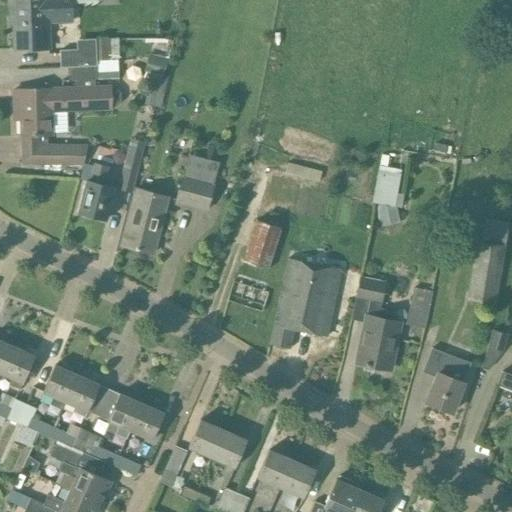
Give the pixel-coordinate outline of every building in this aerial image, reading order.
[(9,0),(10,17),(13,17),(15,50),(35,49),(40,49),(49,48),(47,19),(71,18),(71,2),(95,1),(95,0),(9,0)] [(117,39),(96,39),(96,41),(97,59),(97,61),(112,61),(112,63),(118,63),(117,39)] [(61,51),(60,51),(61,68),(68,67),(97,65),(97,61),(97,59),(96,42),(77,43),(78,50),(72,50),(61,51)] [(152,73),(163,75),(167,59),(154,55),(150,72),(152,73)] [(77,89),(98,88),(97,65),(68,67),(68,81),(76,80),(77,89)] [(163,75),(152,73),(145,105),(155,108),(163,75)] [(111,88),(98,88),(77,89),(50,90),(50,89),(14,90),(14,114),(21,114),(22,136),(47,135),(51,135),(51,110),(111,109),(111,108),(114,108),(116,108),(118,107),(119,105),(120,104),(121,102),(120,94),(120,92),(119,91),(119,90),(118,90),(116,89),(114,88),(111,88)] [(22,163),(47,164),(79,165),(80,147),(48,146),(47,135),(22,136),(22,163)] [(130,138),(126,154),(141,158),(145,142),(130,138)] [(126,154),(118,189),(132,193),(141,158),(126,154)] [(318,180),(320,169),(285,163),(283,173),(318,180)] [(108,169),(94,165),(90,182),(86,181),(78,212),(106,220),(114,189),(103,186),(108,169)] [(185,165),(182,177),(175,203),(208,211),(215,186),(213,185),(216,174),(185,165)] [(381,174),(375,205),(376,205),(391,208),(397,209),(401,209),(404,196),(397,194),(401,175),(382,172),(381,174)] [(167,198),(136,190),(122,245),(153,253),(167,198)] [(391,208),(376,205),(381,227),(400,223),(397,209),(391,208)] [(507,223),(485,219),(481,242),(476,241),(466,301),(494,306),(504,247),(503,247),(507,223)] [(281,229),(257,221),(243,262),(267,270),(281,229)] [(341,270),(292,260),(270,344),(290,349),(295,330),(327,337),(341,270)] [(383,283),(360,279),(357,292),(356,298),(379,302),(383,283)] [(431,291),(413,288),(406,324),(424,328),(431,291)] [(400,322),(366,315),(362,333),(364,333),(362,343),(360,343),(356,363),(390,370),(400,322)] [(507,335),(493,331),(482,369),(488,371),(502,352),(507,335)] [(0,374),(12,346),(0,340),(0,374)] [(35,356),(12,346),(0,374),(11,378),(9,384),(20,389),(35,356)] [(472,364),(431,348),(421,373),(435,378),(426,402),(452,413),(472,364)] [(62,409),(77,375),(55,365),(43,392),(53,397),(50,404),(62,409)] [(511,375),(503,371),(502,371),(496,385),(511,391),(511,407),(511,408),(511,407),(511,375)] [(100,385),(77,375),(62,409),(65,402),(75,406),(73,412),(85,417),(100,385)] [(115,434),(126,439),(142,403),(120,393),(108,421),(119,426),(115,434)] [(5,419),(17,424),(25,405),(15,400),(11,408),(0,403),(0,420),(4,422),(5,419)] [(142,403),(126,439),(130,431),(152,440),(164,413),(142,403)] [(18,424),(20,425),(37,433),(49,438),(54,427),(32,418),(36,409),(25,405),(17,424),(18,424)] [(212,457),(224,430),(200,420),(188,447),(212,457)] [(14,439),(31,447),(37,433),(20,425),(14,439)] [(54,427),(49,438),(82,452),(90,433),(80,428),(76,437),(54,427)] [(224,430),(212,457),(235,468),(247,440),(224,430)] [(82,452),(114,466),(119,456),(97,446),(101,437),(90,433),(82,452)] [(65,474),(60,485),(70,490),(102,504),(112,482),(80,467),(80,468),(76,466),(81,456),(55,445),(50,456),(63,462),(59,471),(65,474)] [(177,474),(187,451),(177,447),(167,470),(177,474)] [(280,487),(292,460),(269,450),(257,477),(280,487)] [(119,456),(114,466),(136,476),(141,465),(119,456)] [(292,460),(280,487),(304,498),(316,470),(292,460)] [(349,511),(360,490),(350,485),(352,481),(339,475),(337,480),(336,479),(324,508),(326,509),(325,511),(349,511)] [(180,495),(194,501),(197,492),(184,486),(180,495)] [(214,511),(216,511),(228,511),(237,493),(224,488),(214,511)] [(43,505),(56,511),(59,511),(98,511),(102,504),(70,490),(64,501),(48,494),(43,505)] [(378,511),(383,500),(360,490),(349,511),(378,511)] [(194,501),(206,507),(210,498),(197,492),(194,501)] [(237,493),(228,511),(243,511),(249,499),(237,493)] [(25,509),(26,510),(31,511),(55,511),(56,511),(43,505),(30,499),(25,509)]
